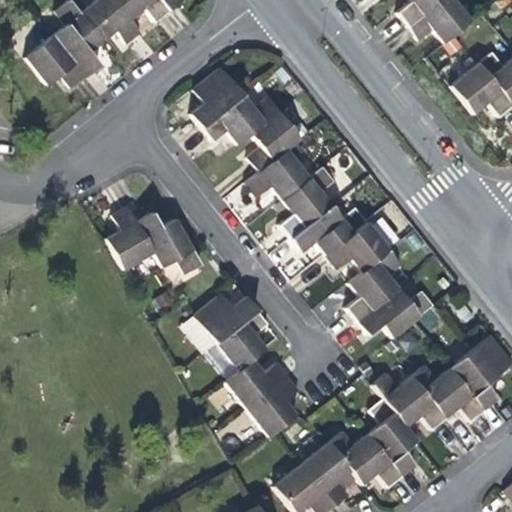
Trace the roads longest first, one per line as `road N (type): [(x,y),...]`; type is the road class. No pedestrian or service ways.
road 1 (tertiary): [(258,0),(470,259)]
road 2 (residential): [(121,112),(313,350)]
road 3 (tertiary): [(502,231),(314,0)]
road 4 (residential): [(121,112),(257,0)]
road 5 (residential): [(5,208),(121,112)]
